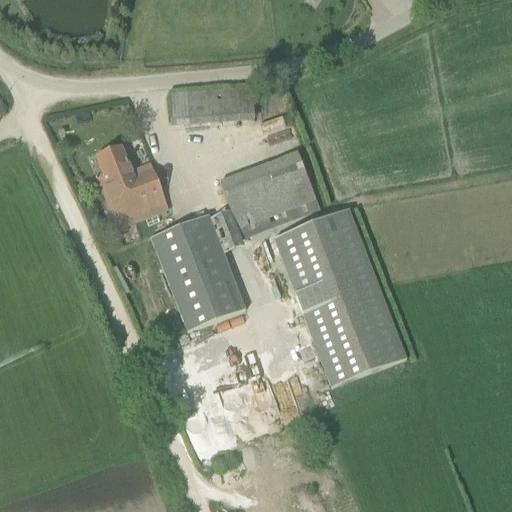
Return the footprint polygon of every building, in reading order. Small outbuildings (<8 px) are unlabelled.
[(253,118),(253,112),(252,92),(170,98),(171,124),(253,118)] [(130,175),(127,169),(120,150),(95,160),(103,179),(97,182),(117,232),(167,212),(151,172),(135,179),(133,174),(130,175)] [(282,174),(224,197),(242,244),(318,214),(295,155),(277,162),(282,174)] [(331,392),(406,363),(348,213),(273,242),(331,392)] [(150,242),(187,336),(244,314),(207,219),(150,242)]
